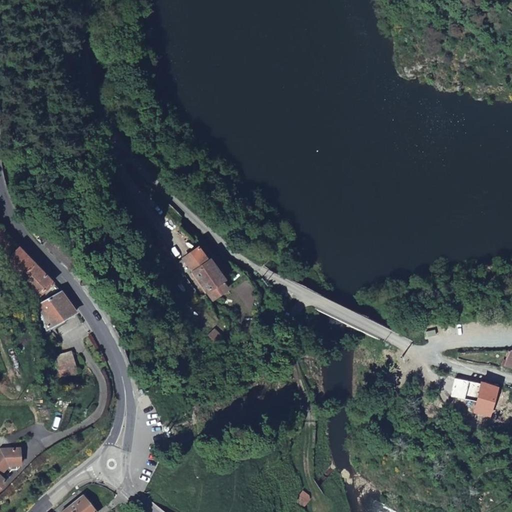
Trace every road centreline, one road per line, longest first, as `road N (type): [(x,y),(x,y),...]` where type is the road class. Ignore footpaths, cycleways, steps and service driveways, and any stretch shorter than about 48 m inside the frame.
road 1 (unclassified): [(76,0),(94,98),(117,140),(236,257),(444,364),(511,379)]
road 2 (secondary): [(0,191),(121,373),(126,413),(112,464)]
